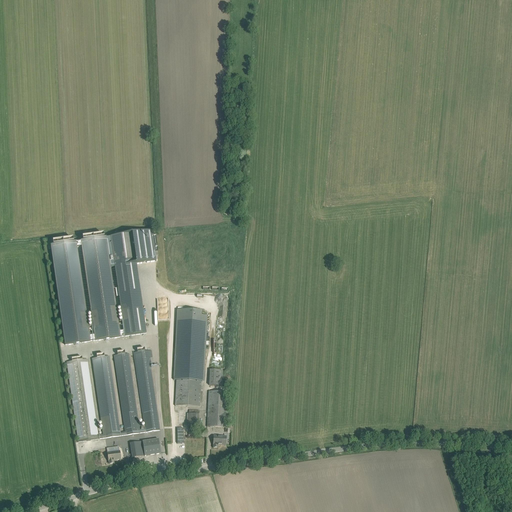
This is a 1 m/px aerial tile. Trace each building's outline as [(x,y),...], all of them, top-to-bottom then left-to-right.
[(131,234),(111,237),(113,252),(114,262),(135,259),(136,265),(156,261),(151,231),(131,234)] [(125,337),(124,331),(119,332),(107,253),(113,252),(111,237),(81,241),(82,247),(95,341),(125,337)] [(82,247),(81,241),(75,242),(51,246),(66,345),(89,342),(95,341),(95,335),(89,336),(76,248),(82,247)] [(138,314),(137,309),(122,311),(122,316),(124,331),(125,337),(145,334),(143,313),(138,314)] [(173,380),(176,380),(175,406),(200,407),(201,381),(204,382),(207,316),(200,316),(201,311),(177,310),(173,380)] [(145,429),(142,429),(143,433),(160,431),(148,351),(134,353),(145,429)] [(125,432),(122,432),(122,436),(143,433),(142,429),(139,430),(128,354),(114,356),(125,432)] [(104,435),(101,435),(102,439),(122,436),(122,432),(119,433),(108,357),(93,359),(104,435)] [(102,439),(101,435),(98,436),(87,359),(67,362),(78,440),(76,440),(76,442),(78,442),(102,439)] [(209,385),(222,386),(222,371),(210,370),(209,385)] [(207,427),(226,428),(228,393),(209,392),(207,427)] [(189,410),(189,414),(187,414),(186,426),(199,426),(199,414),(199,411),(189,410)] [(214,436),(213,440),(213,445),(214,445),(213,448),(217,448),(218,446),(218,445),(226,446),(226,437),(214,436)] [(142,442),(144,456),(161,454),(158,439),(142,442)] [(130,444),(132,458),(143,456),(141,442),(130,444)] [(107,453),(108,456),(108,461),(109,461),(109,464),(114,463),(113,461),(114,461),(120,460),(119,452),(107,453)]
